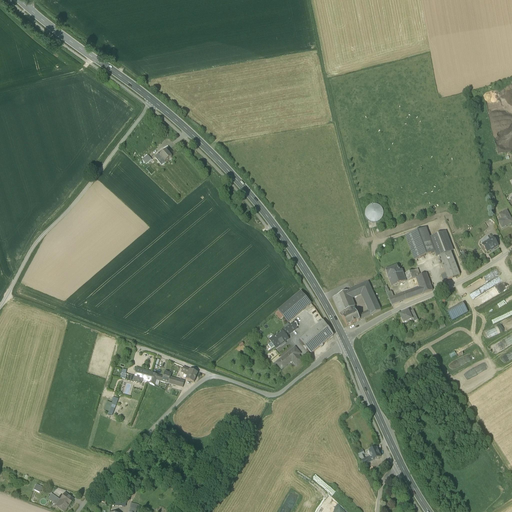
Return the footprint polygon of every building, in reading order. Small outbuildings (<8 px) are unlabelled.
[(155,158),(162,166),(172,158),(166,151),(163,154),(162,152),(155,158)] [(142,160),(146,165),(152,160),(148,156),(142,160)] [(370,222),(373,223),(377,223),(380,221),(382,218),(383,215),(383,212),(381,209),(378,206),(375,205),(371,206),(368,207),(366,210),(365,214),(365,217),(367,220),(370,222)] [(498,222),(502,229),(511,223),(511,221),(507,212),(501,215),(503,219),(498,222)] [(414,260),(435,253),(430,239),(426,229),(405,237),(414,260)] [(445,233),(430,239),(435,253),(437,257),(439,256),(439,257),(451,253),(450,252),(453,251),(445,233)] [(482,246),(487,253),(493,249),(494,250),(498,247),(493,239),(489,241),(483,245),(482,246)] [(460,276),(451,253),(439,257),(446,274),(441,276),(443,282),(448,280),(460,276)] [(388,279),(400,275),(398,270),(397,267),(385,271),(388,279)] [(413,280),(411,276),(410,273),(405,275),(407,282),(408,282),(416,279),(416,278),(413,280)] [(388,279),(391,288),(406,282),(403,275),(403,274),(400,275),(388,279)] [(420,277),(416,278),(416,279),(420,289),(422,295),(432,292),(426,275),(420,277)] [(368,311),(370,316),(381,311),(368,283),(358,288),(361,296),(368,311)] [(358,288),(348,292),(351,300),(361,296),(358,288)] [(420,289),(411,292),(413,298),(422,295),(420,289)] [(332,299),(339,315),(348,311),(353,309),(354,308),(351,300),(348,292),(332,299)] [(403,302),(413,298),(411,292),(401,296),(403,302)] [(299,293),(285,306),(295,317),(309,304),(299,293)] [(391,306),(400,303),(397,297),(394,298),(389,300),(391,306)] [(447,313),(452,322),(468,313),(463,304),(447,313)] [(285,306),(277,313),(282,319),(286,324),(295,317),(285,306)] [(343,318),(347,327),(350,326),(360,321),(357,316),(353,309),(348,311),(350,315),(343,318)] [(368,311),(360,315),(362,320),(370,316),(368,311)] [(400,316),(404,324),(412,320),(411,319),(409,315),(408,312),(400,316)] [(412,319),(414,323),(418,321),(414,313),(409,315),(411,319),(412,319)] [(299,343),(311,356),(333,336),(324,320),(299,343)] [(282,332),(286,337),(296,330),(292,324),(282,332)] [(274,347),(276,349),(288,340),(286,337),(282,332),(270,341),(271,343),(274,347)] [(277,364),(282,370),(292,361),(297,367),(303,362),(299,357),(296,354),(298,352),(296,349),(277,364)] [(141,381),(149,384),(151,374),(152,373),(137,370),(134,383),(140,384),(141,381)] [(186,380),(194,383),(198,374),(190,370),(188,374),(186,380)] [(163,377),(151,374),(149,384),(154,386),(156,381),(168,384),(170,378),(171,374),(165,372),(163,377)] [(469,395),(493,379),(489,373),(466,389),(469,395)] [(168,384),(183,388),(185,382),(170,378),(168,384)] [(114,417),(118,399),(113,397),(112,403),(107,402),(105,410),(109,412),(108,415),(114,417)] [(370,458),(372,462),(380,458),(376,449),(368,452),(370,457),(370,458)] [(48,499),(56,505),(60,501),(51,494),(48,499)] [(73,501),(66,495),(61,502),(68,507),(73,501)] [(60,501),(56,505),(65,511),(68,507),(61,502),(60,501)] [(342,511),(332,503),(330,502),(321,511),(342,511)] [(131,503),(128,511),(136,511),(138,505),(131,503)]
